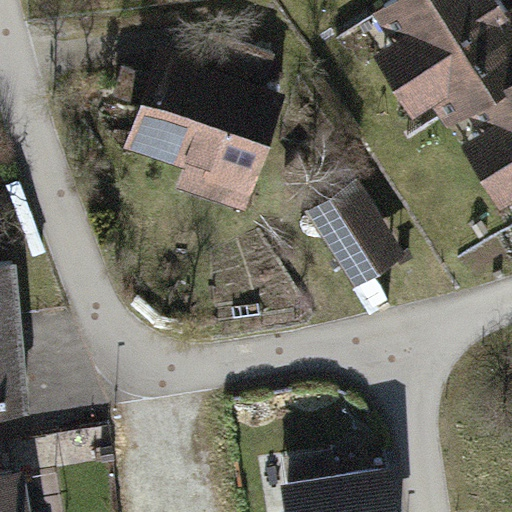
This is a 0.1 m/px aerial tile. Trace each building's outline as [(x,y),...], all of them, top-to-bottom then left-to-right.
[(477,100),(511,154),(511,11),(504,0),(395,0),(388,5),(457,112),(477,100)] [(206,68),(168,54),(160,77),(127,66),(119,90),(152,101),(140,136),(255,174),(282,94),(265,88),(277,50),(219,31),(206,68)] [(361,179),(313,210),(358,281),(407,251),(361,179)] [(15,261),(0,262),(0,405),(27,403),(15,261)] [(291,482),(295,511),(396,511),(390,467),(291,482)] [(0,511),(27,511),(22,476),(0,478),(0,511)]
